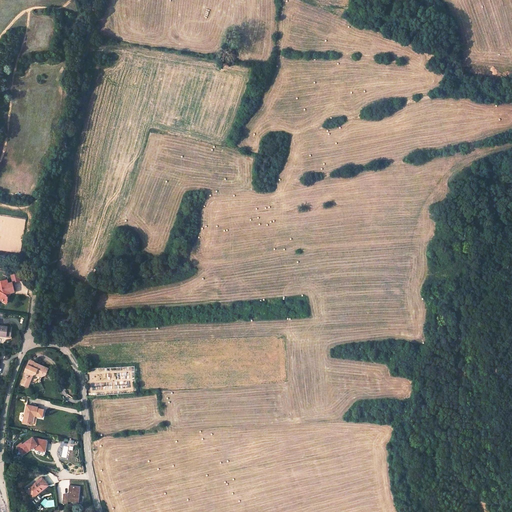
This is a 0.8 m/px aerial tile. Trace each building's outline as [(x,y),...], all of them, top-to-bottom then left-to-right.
[(12,282),(21,280),(19,272),(10,275),(12,282)] [(0,299),(6,303),(8,298),(7,298),(9,294),(9,293),(13,291),(11,282),(6,283),(5,279),(0,280),(0,299)] [(1,325),(0,331),(0,335),(13,336),(13,326),(1,325)] [(33,362),(29,361),(24,372),(25,373),(24,376),(25,378),(23,378),(20,384),(27,387),(28,385),(27,382),(30,380),(32,376),(35,375),(39,376),(42,375),(42,377),(45,376),(47,369),(35,364),(34,365),(32,364),(33,362)] [(37,408),(26,405),(23,423),(31,425),(33,416),(36,417),(37,408)] [(44,451),(46,441),(31,438),(31,439),(22,445),(21,444),(17,447),(22,454),(26,452),(26,453),(31,450),(34,450),(44,451)] [(27,490),(32,496),(37,492),(38,494),(49,486),(43,479),(27,490)] [(80,486),(69,485),(69,494),(64,494),(63,504),(69,505),(69,502),(80,502),(80,486)]
